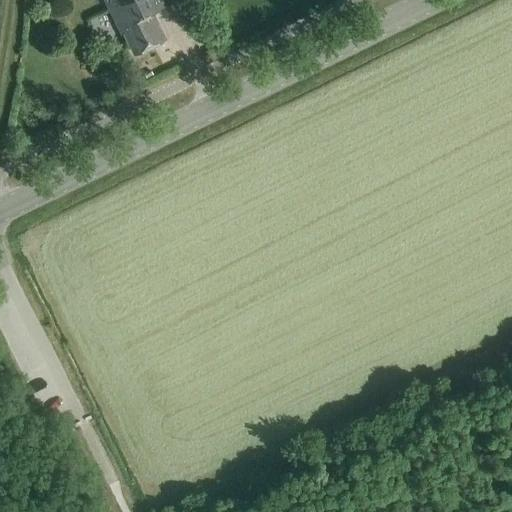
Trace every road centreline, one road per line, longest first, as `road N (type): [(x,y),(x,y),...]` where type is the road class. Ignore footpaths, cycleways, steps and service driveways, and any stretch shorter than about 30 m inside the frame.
road 1 (primary): [(0,212),(433,0)]
road 2 (unclassified): [(112,481),(0,260)]
